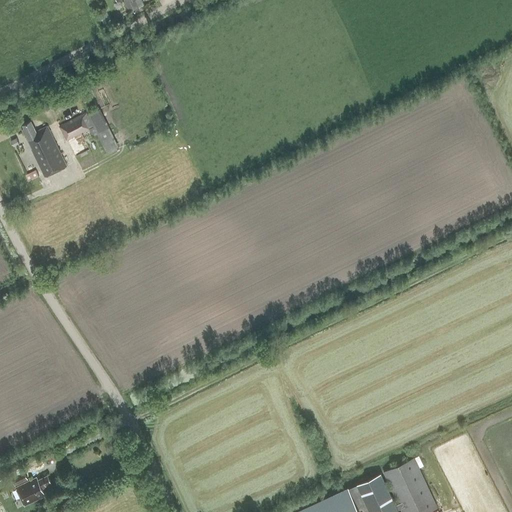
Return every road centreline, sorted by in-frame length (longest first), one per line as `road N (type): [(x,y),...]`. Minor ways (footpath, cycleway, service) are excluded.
road 1 (unclassified): [(171,511),(129,419),(22,258),(0,208)]
road 2 (track): [(0,93),(187,0)]
